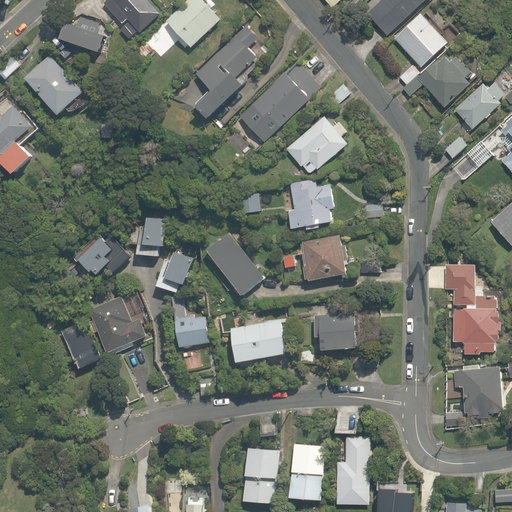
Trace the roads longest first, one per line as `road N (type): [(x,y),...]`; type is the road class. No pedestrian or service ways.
road 1 (residential): [(416,401),(421,155),(297,0)]
road 2 (residential): [(416,401),(265,399),(98,434)]
road 3 (residential): [(511,456),(459,464),(427,455),(418,441),(416,401)]
